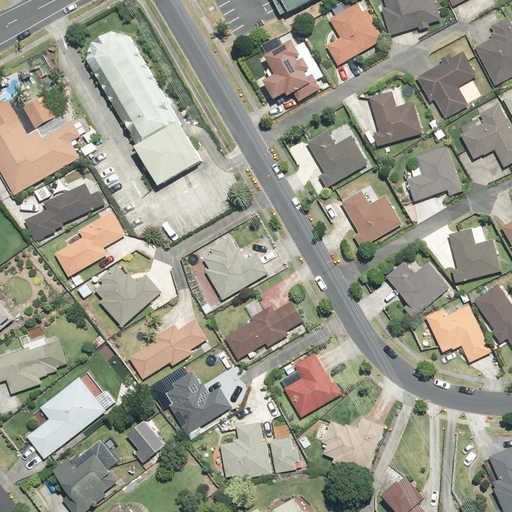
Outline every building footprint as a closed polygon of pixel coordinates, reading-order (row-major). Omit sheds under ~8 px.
[(277,0),(285,16),(316,0),(277,0)] [(386,0),(389,7),(385,9),(393,35),(421,27),(422,30),(432,28),(431,24),(443,20),(437,0),(386,0)] [(340,66),(386,40),(369,10),(366,12),(360,3),(348,9),(344,3),(334,9),(338,16),(332,19),(343,38),(329,46),(340,66)] [(498,86),(511,78),(511,19),(510,17),(493,26),(496,32),(493,34),(495,38),(477,47),(498,86)] [(132,36),(115,31),(95,43),(91,60),(128,124),(164,185),(205,161),(132,36)] [(305,55),(296,40),(269,55),(279,74),(268,81),(278,99),(290,92),(292,96),(297,93),(302,101),(324,89),(316,74),(312,76),(309,71),(314,69),(308,58),(303,61),(301,57),(305,55)] [(460,87),(479,76),(465,51),(455,58),(453,54),(443,60),(445,63),(419,78),(433,102),(437,100),(448,119),(471,106),(460,87)] [(395,92),(372,98),(381,131),(376,133),(380,147),(425,135),(416,103),(399,107),(395,92)] [(0,165),(17,196),(83,158),(74,142),(84,137),(75,122),(73,123),(67,112),(59,116),(48,96),(27,108),(40,130),(31,135),(11,100),(0,106),(0,165)] [(511,123),(501,104),(483,114),(488,123),(464,135),(477,159),(486,155),(486,156),(497,150),(506,168),(511,164),(511,123)] [(330,131),(310,143),(327,173),(323,175),(330,188),(370,165),(354,136),(338,145),(330,131)] [(409,180),(417,202),(450,191),(451,196),(465,191),(450,147),(418,158),(424,175),(409,180)] [(66,224),(108,204),(102,191),(94,195),(89,183),(46,203),(50,210),(27,221),(37,242),(59,232),(58,230),(67,226),(66,224)] [(365,191),(345,202),(362,232),(358,235),(365,247),(405,224),(388,195),(373,204),(365,191)] [(107,248),(128,236),(115,212),(81,231),(85,238),(58,254),(71,277),(111,255),(107,248)] [(459,283),(504,272),(496,240),(478,244),(474,229),(451,235),(460,269),(455,270),(459,283)] [(225,300),(271,273),(258,253),(248,259),(242,249),(239,250),(232,238),(213,249),(216,254),(206,259),(212,269),(208,271),(225,300)] [(415,318),(452,288),(432,262),(417,274),(407,262),(389,277),(410,304),(406,307),(415,318)] [(125,327),(164,292),(149,275),(140,283),(131,274),(129,275),(119,264),(103,279),(106,283),(98,290),(106,299),(103,302),(125,327)] [(511,301),(501,285),(477,301),(497,330),(495,331),(503,343),(509,339),(511,342),(511,301)] [(0,332),(17,319),(4,302),(2,303),(0,300),(0,332)] [(289,331),(306,321),(294,301),(277,311),(274,306),(266,310),(260,300),(247,307),(256,321),(227,338),(240,360),(269,343),(271,347),(291,335),(289,331)] [(494,352),(472,305),(450,315),(446,308),(428,316),(445,353),(455,349),(455,351),(464,346),(472,362),(494,352)] [(193,350),(210,340),(198,319),(181,330),(177,325),(158,337),(160,341),(132,358),(145,380),(174,362),(176,366),(196,354),(193,350)] [(31,348),(0,358),(0,383),(9,381),(14,394),(44,384),(42,378),(60,371),(59,368),(70,364),(61,341),(32,351),(31,348)] [(335,384),(318,354),(297,365),(305,379),(287,389),(303,418),(345,394),(338,382),(335,384)] [(189,434),(234,407),(223,388),(212,394),(205,384),(203,385),(195,372),(176,384),(179,389),(170,394),(176,404),(172,407),(189,434)] [(47,460),(110,411),(84,377),(44,408),(53,419),(29,437),(47,460)] [(369,477),(388,428),(367,419),(362,430),(349,425),(348,428),(336,423),(327,444),(334,447),(330,456),(339,459),(337,464),(369,477)] [(173,450),(150,420),(132,434),(142,447),(135,453),(148,469),(173,450)] [(279,474),(273,443),(269,443),(265,424),(243,428),(245,438),(237,439),(237,442),(225,444),(232,482),(279,474)] [(273,443),(279,474),(306,469),(302,448),(298,449),(296,438),(273,443)] [(83,454),(60,470),(77,496),(69,501),(76,511),(91,511),(115,496),(111,490),(125,481),(115,467),(122,462),(108,442),(85,458),(83,454)] [(511,511),(511,455),(509,449),(488,458),(498,481),(490,485),(501,511),(511,511)] [(415,477),(392,497),(404,511),(428,511),(424,506),(433,498),(415,477)] [(277,511),(266,511),(265,508),(258,511),(311,511),(303,496),(277,511)]
